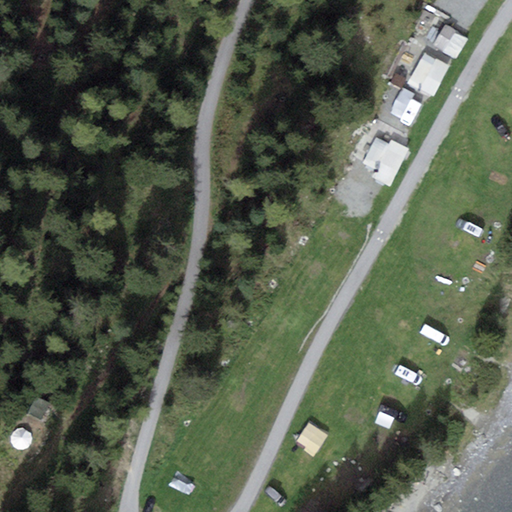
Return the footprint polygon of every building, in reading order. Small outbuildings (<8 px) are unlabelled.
[(462,0),(477,10),(483,0),(462,0)] [(418,36),(451,53),(469,20),(436,2),(418,36)] [(410,83),(434,96),(452,63),(429,50),(410,83)] [(386,120),(414,136),(428,109),(400,93),(386,120)] [(409,157),(387,141),(363,174),(386,190),(409,157)] [(340,206),(361,216),(370,196),(349,186),(340,206)] [(303,458),(326,468),(335,447),(312,437),(303,458)]
